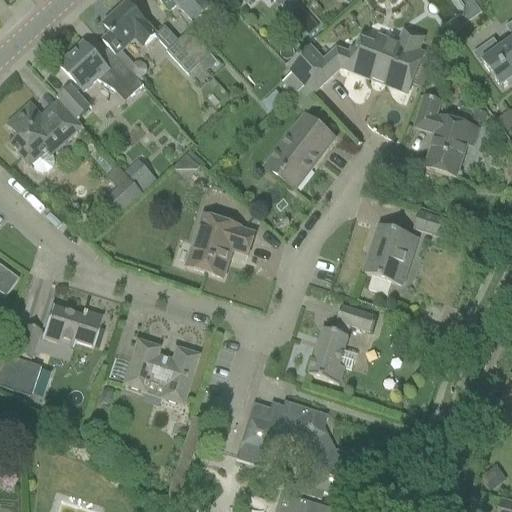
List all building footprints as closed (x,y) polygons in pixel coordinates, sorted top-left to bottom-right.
[(177,10),(194,29),(214,11),(204,0),(154,0),(160,6),(169,17),(177,10)] [(271,0),(280,9),(288,0),(271,0)] [(469,7),(466,22),(469,26),(482,16),(473,4),(469,7)] [(109,52),(117,61),(118,60),(136,44),(143,51),(156,39),(145,27),(146,27),(128,7),(105,28),(112,36),(103,44),(109,52)] [(511,42),(482,64),(502,92),(511,84),(511,25),(506,30),(511,38),(511,42)] [(311,51),(289,71),(293,76),(305,89),(306,89),(313,97),(341,72),(390,91),(393,84),(411,91),(412,87),(423,92),(435,61),(425,56),(419,54),(424,41),(405,33),(400,47),(380,39),(376,49),(361,44),(355,59),(338,52),(324,65),(311,51)] [(179,44),(207,74),(217,65),(210,58),(212,56),(191,34),(179,44)] [(169,54),(167,55),(188,78),(192,75),(202,86),(211,78),(207,74),(179,44),(169,54)] [(85,47),(60,69),(74,84),(85,97),(99,84),(115,94),(121,88),(132,100),(144,89),(118,60),(117,61),(109,52),(108,52),(112,57),(102,66),(85,47)] [(293,76),(283,85),(295,99),(305,89),(293,76)] [(60,105),(77,123),(91,110),(72,88),(57,102),(60,105)] [(426,171),(457,181),(467,147),(473,149),(478,132),(442,121),(442,122),(436,120),(441,105),(425,100),(416,131),(437,137),(426,171)] [(31,108),(9,128),(20,141),(12,149),(32,172),(32,171),(36,176),(42,177),(48,176),(52,172),(54,166),(52,160),(48,156),(62,144),(65,148),(84,132),(77,123),(60,105),(42,121),(31,108)] [(473,124),(485,128),(488,116),(476,113),(473,124)] [(286,150),(271,170),(282,178),(279,182),(280,183),(295,195),(335,142),(320,131),(304,118),(282,147),(286,150)] [(108,201),(121,216),(143,197),(138,191),(119,170),(109,179),(120,191),(108,201)] [(152,178),(138,191),(143,197),(158,183),(152,178)] [(414,233),(445,243),(451,225),(420,215),(414,233)] [(187,271),(223,282),(232,254),(248,259),(255,238),(240,233),(241,229),(204,218),(187,271)] [(365,277),(404,290),(420,243),(380,230),(365,277)] [(17,283),(0,270),(0,296),(5,300),(17,283)] [(311,362),(307,374),(311,376),(309,379),(339,389),(345,371),(351,373),(356,358),(344,354),(349,341),(348,341),(351,329),(371,336),(376,321),(361,316),(342,310),(333,336),(324,333),(315,363),(311,362)] [(57,340),(93,351),(103,321),(83,315),(81,321),(51,311),(41,341),(55,346),(57,340)] [(15,357),(31,362),(40,334),(24,328),(15,357)] [(131,366),(123,390),(144,397),(148,387),(162,391),(158,401),(162,402),(182,408),(197,359),(176,353),(172,366),(155,361),(158,352),(137,346),(131,366)] [(2,358),(0,365),(0,390),(31,400),(41,370),(2,358)] [(102,394),(99,402),(101,406),(106,407),(110,406),(112,397),(111,393),(106,391),(102,394)] [(280,498),(299,504),(301,498),(319,504),(322,496),(338,501),(346,475),(342,473),(347,458),(334,453),(323,431),(327,419),(284,405),(282,410),(271,406),(269,412),(253,407),(235,463),(261,471),(269,447),(288,437),(300,459),(293,463),(299,475),(295,487),(283,493),(282,492),(280,498)] [(323,511),(299,504),(280,498),(275,511),(323,511)] [(500,510),(499,511),(511,511),(511,504),(502,502),(500,510)]
